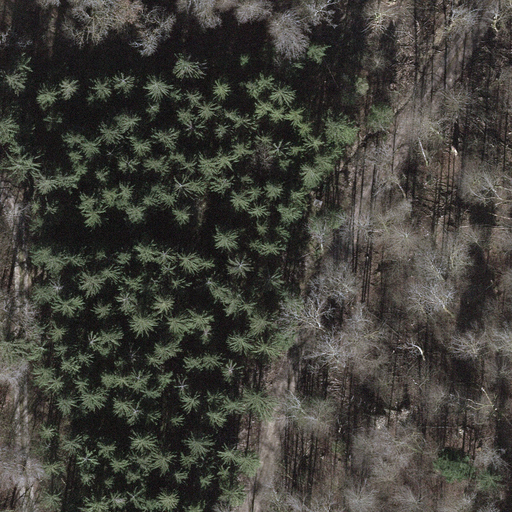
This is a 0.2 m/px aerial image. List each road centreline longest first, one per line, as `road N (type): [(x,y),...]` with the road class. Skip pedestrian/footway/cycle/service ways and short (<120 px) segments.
road 1 (track): [(485,0),(403,135),(294,358),(250,511)]
road 2 (track): [(0,166),(11,173),(34,238),(32,378),(43,511)]
